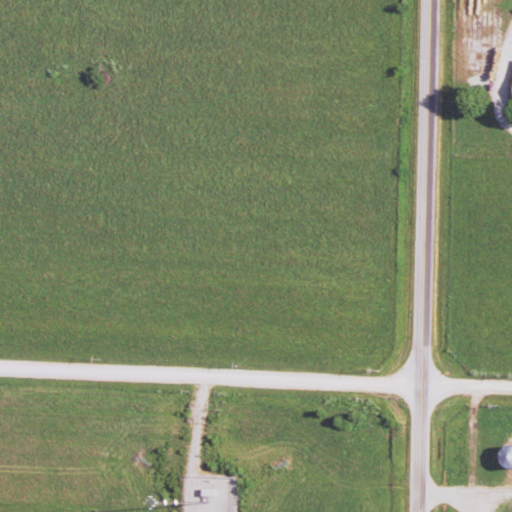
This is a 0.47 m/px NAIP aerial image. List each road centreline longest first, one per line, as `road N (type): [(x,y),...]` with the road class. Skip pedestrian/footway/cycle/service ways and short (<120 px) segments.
road 1 (residential): [(511,390),(0,368)]
road 2 (primary): [(417,511),(429,0)]
